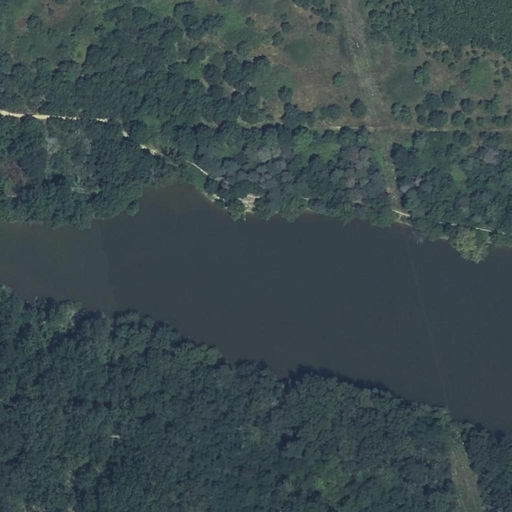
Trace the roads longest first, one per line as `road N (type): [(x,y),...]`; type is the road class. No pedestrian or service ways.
road 1 (track): [(0,113),(511,131)]
road 2 (track): [(117,117),(130,137),(185,159),(222,189),(365,197),(511,235)]
